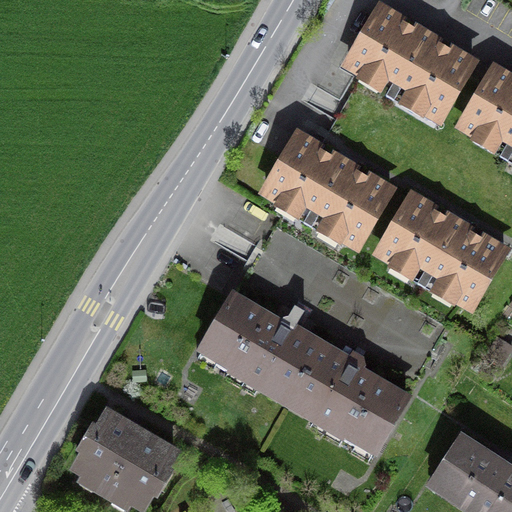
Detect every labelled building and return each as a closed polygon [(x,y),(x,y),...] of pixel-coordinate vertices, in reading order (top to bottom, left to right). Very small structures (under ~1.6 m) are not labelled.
[(478,62),(377,3),(339,69),(439,127),(478,62)] [(511,76),(492,65),(453,130),(511,165),(511,76)] [(396,189),(297,131),(259,195),(359,253),(396,189)] [(511,252),(409,193),(372,258),(474,316),(511,252)] [(195,355),(286,407),(321,346),(230,294),(195,355)] [(411,398),(321,346),(286,407),(376,459),(411,398)] [(102,410),(66,473),(135,511),(143,511),(177,453),(102,410)] [(511,511),(511,472),(459,438),(423,491),(454,511),(511,511)]
